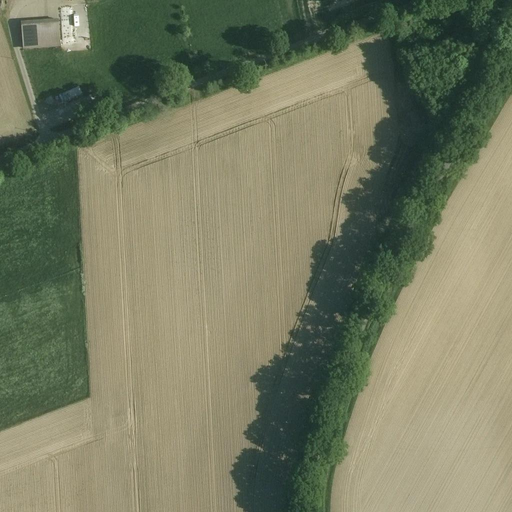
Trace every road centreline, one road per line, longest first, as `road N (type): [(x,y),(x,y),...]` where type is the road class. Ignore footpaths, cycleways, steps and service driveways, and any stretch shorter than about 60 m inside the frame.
road 1 (unclassified): [(309,511),(307,485),(324,425),(403,229),(511,41)]
road 2 (unclassified): [(0,154),(419,0)]
